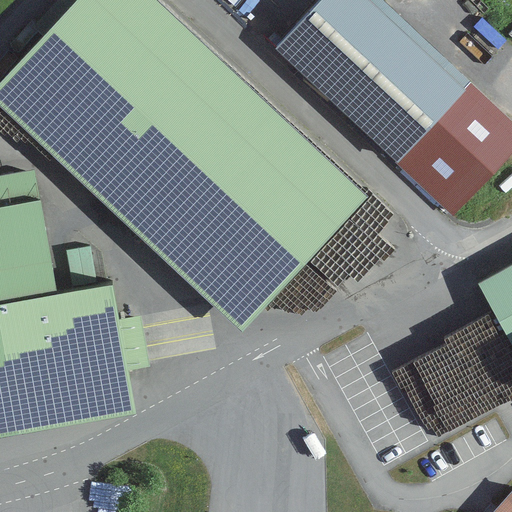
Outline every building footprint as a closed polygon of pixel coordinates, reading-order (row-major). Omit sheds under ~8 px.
[(375,191),(167,0),(80,0),(0,89),(0,93),(249,327),(375,191)] [(511,132),(365,0),(330,0),(288,47),(468,209),(511,160),(511,132)] [(0,428),(142,400),(117,278),(62,289),(43,194),(0,202),(0,428)] [(74,282),(100,279),(96,243),(70,245),(74,282)] [(511,266),(480,284),(511,340),(511,266)] [(511,511),(511,485),(488,511),(511,511)]
